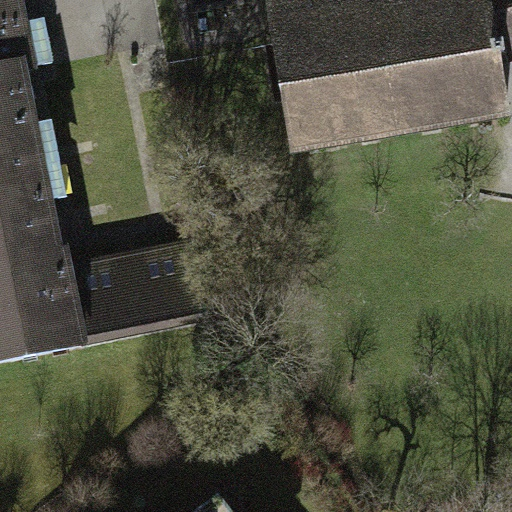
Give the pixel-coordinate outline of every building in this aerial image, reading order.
[(0,0),(0,185),(36,179),(15,74),(25,72),(10,0),(0,0)] [(497,58),(487,0),(365,0),(361,1),(361,0),(272,0),(295,147),(506,111),(497,58)] [(511,0),(487,0),(497,58),(511,53),(511,0)] [(0,359),(71,346),(56,271),(62,270),(57,250),(50,251),(36,179),(0,185),(0,359)] [(125,258),(62,270),(56,271),(71,346),(197,321),(182,247),(125,258)] [(224,511),(211,493),(186,511),(224,511)]
